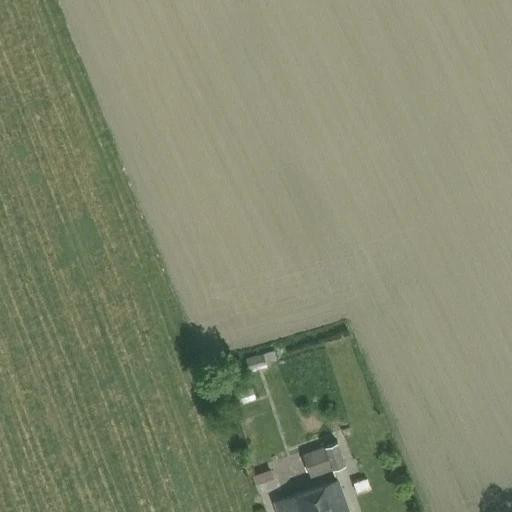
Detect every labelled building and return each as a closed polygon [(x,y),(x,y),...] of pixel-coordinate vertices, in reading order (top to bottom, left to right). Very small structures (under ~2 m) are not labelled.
[(246,356),(250,370),(278,362),(274,348),(246,356)] [(331,467),(345,462),(338,441),(324,446),(331,467)] [(324,446),(303,453),(311,477),(332,471),(331,467),(324,446)] [(259,489),(277,483),(271,467),(253,473),(259,489)] [(349,511),(339,478),(275,499),(279,511),(349,511)]
